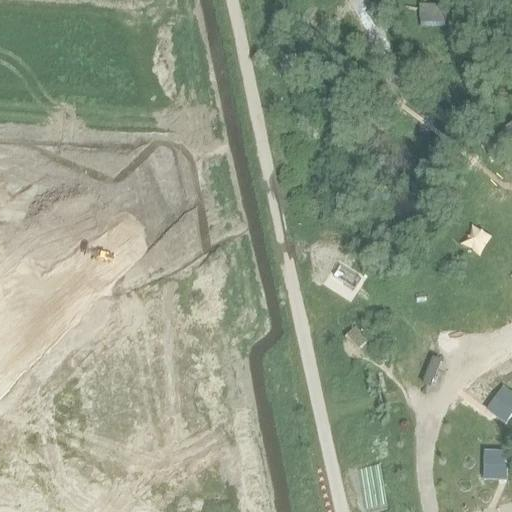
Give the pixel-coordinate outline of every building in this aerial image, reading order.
[(282,96),(293,94),(285,58),(274,61),(282,96)] [(511,125),(501,133),(503,135),(510,146),(511,144),(511,125)] [(489,159),(510,146),(503,135),(495,140),(494,139),(481,146),(489,159)] [(355,329),(346,338),(364,358),(374,349),(355,329)] [(511,417),(511,396),(502,390),(486,413),(505,427),(511,417)] [(506,483),(506,454),(483,454),(483,483),(506,483)]
